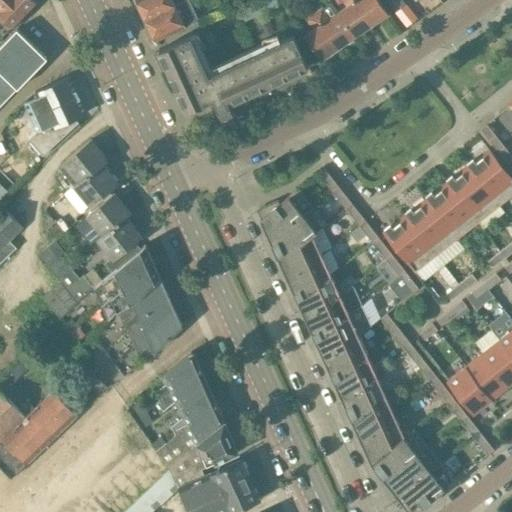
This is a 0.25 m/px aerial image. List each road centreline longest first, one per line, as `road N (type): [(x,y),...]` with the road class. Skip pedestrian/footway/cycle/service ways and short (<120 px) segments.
road 1 (residential): [(365,511),(211,172)]
road 2 (tertiary): [(176,190),(325,511)]
road 3 (residential): [(211,172),(332,108),(491,0)]
road 4 (unknown): [(300,125),(362,197),(381,198),(466,122),(414,52)]
road 5 (tertiary): [(176,190),(89,0)]
